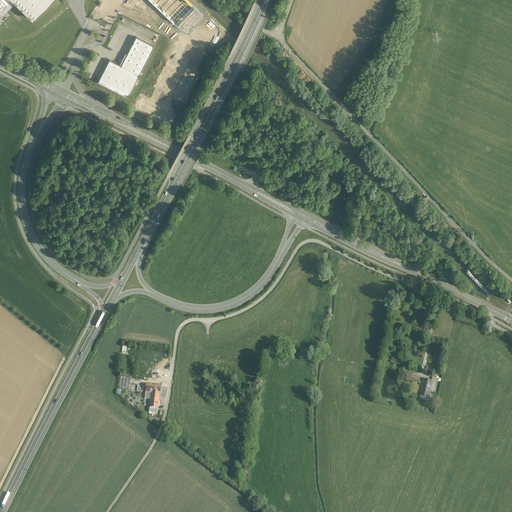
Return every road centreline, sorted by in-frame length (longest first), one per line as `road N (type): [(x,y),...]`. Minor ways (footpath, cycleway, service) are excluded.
road 1 (track): [(460,294),(430,297),(322,242),(305,242),(258,301),(182,324),(159,434),(108,511)]
road 2 (track): [(511,281),(282,40)]
road 3 (primary): [(265,0),(158,211)]
road 4 (primary): [(301,214),(511,320)]
road 5 (primary): [(102,316),(3,511)]
road 6 (primary): [(67,274),(37,242),(23,206),(23,179),(59,90)]
road 7 (primary): [(125,123),(301,214)]
road 8 (primary): [(156,294),(206,308),(249,293),(269,275),(301,214)]
road 9 (track): [(0,489),(65,356)]
